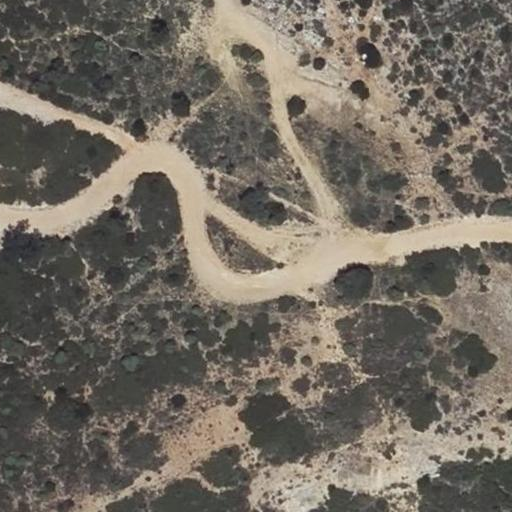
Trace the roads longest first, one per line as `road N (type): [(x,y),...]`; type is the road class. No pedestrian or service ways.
road 1 (track): [(511,229),(417,238),(346,256),(296,280),(228,287),(204,267),(179,172),(156,158),(134,163),(70,215),(0,216)]
road 2 (track): [(221,0),(267,51),(291,144),(328,203),(346,256)]
road 3 (track): [(179,172),(346,256)]
road 4 (track): [(0,92),(156,158)]
